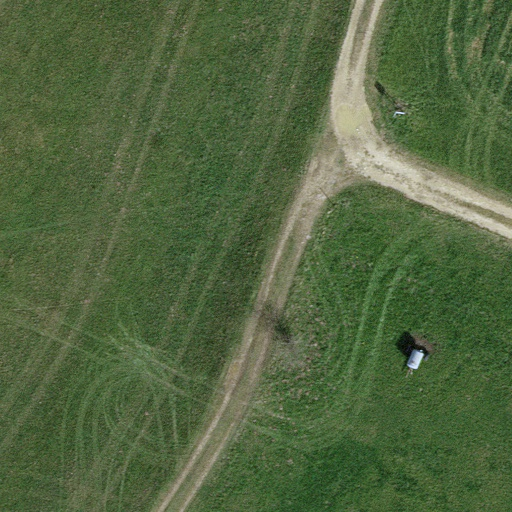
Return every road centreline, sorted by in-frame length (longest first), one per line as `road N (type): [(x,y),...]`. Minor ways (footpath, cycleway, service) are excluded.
road 1 (track): [(369,0),(345,75),(345,129),(309,174),(186,477),(164,511)]
road 2 (track): [(345,129),(370,153),(511,212)]
